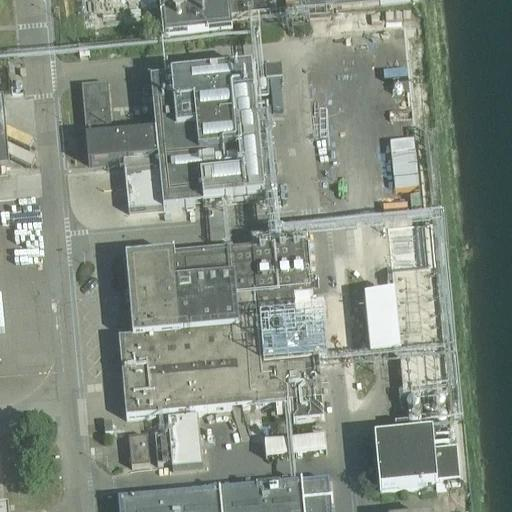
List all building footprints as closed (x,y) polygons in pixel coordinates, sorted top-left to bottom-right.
[(95,0),(99,27),(117,25),(114,0),(95,0)] [(161,0),(165,39),(166,40),(166,39),(233,32),(231,21),(253,18),(267,16),(265,0),(161,0)] [(308,22),(328,19),(331,19),(330,10),(380,5),(381,5),(419,1),(418,0),(286,0),(288,14),(307,12),(308,22)] [(79,48),(80,60),(89,59),(88,47),(79,48)] [(111,128),(108,86),(82,88),(85,130),(87,130),(88,141),(86,141),(89,167),(159,160),(164,212),(265,202),(253,72),(255,72),(255,71),(235,73),(234,67),(193,71),(194,78),(191,78),(191,79),(151,83),(156,135),(110,139),(110,128),(111,128)] [(421,157),(418,131),(412,69),(315,79),(328,209),(350,207),(350,202),(424,195),(421,170),(431,169),(430,156),(421,157)] [(323,404),(310,265),(308,245),(174,258),(174,257),(126,261),(133,340),(119,342),(126,422),(323,404)] [(0,327),(29,327),(28,281),(0,282),(0,327)] [(400,286),(367,289),(372,347),(404,345),(400,286)] [(115,422),(114,402),(93,404),(95,424),(115,422)] [(173,466),(171,437),(155,438),(157,468),(173,466)] [(432,437),(376,441),(380,495),(462,488),(459,455),(434,457),(432,437)] [(150,469),(147,439),(129,441),(132,471),(150,469)] [(119,511),(331,511),(329,484),(241,492),(241,484),(220,486),(220,484),(218,484),(218,486),(198,488),(198,496),(118,504),(119,511)]
